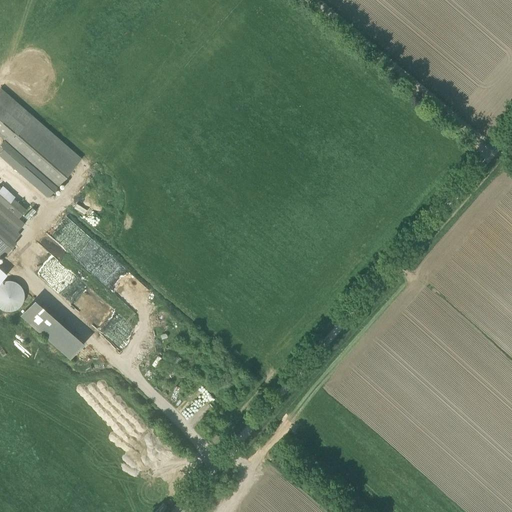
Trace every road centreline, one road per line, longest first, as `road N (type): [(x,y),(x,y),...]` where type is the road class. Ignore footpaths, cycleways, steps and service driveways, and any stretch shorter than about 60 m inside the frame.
road 1 (track): [(175,511),(488,153)]
road 2 (track): [(488,153),(308,0)]
